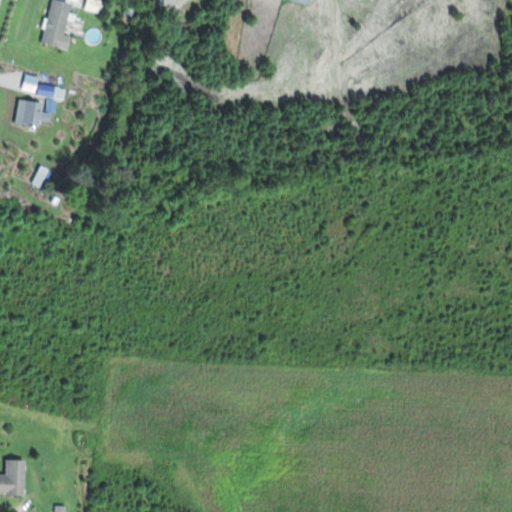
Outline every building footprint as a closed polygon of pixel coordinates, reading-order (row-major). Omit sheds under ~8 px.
[(71,49),(74,36),(67,35),(73,2),(61,0),(53,0),(45,44),(71,49)] [(66,99),(68,88),(40,84),(38,96),(66,99)] [(45,112),(46,103),(21,100),(18,124),(43,126),(43,122),(53,123),(54,113),(45,112)] [(160,473),(160,453),(145,453),(145,473),(160,473)] [(0,494),(27,495),(27,461),(8,460),(8,475),(0,474),(0,494)]
